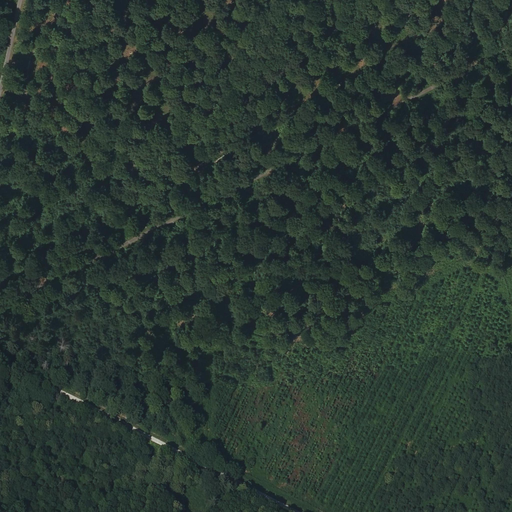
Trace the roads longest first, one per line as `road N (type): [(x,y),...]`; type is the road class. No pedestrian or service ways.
road 1 (track): [(0,306),(511,45)]
road 2 (track): [(0,358),(296,511)]
